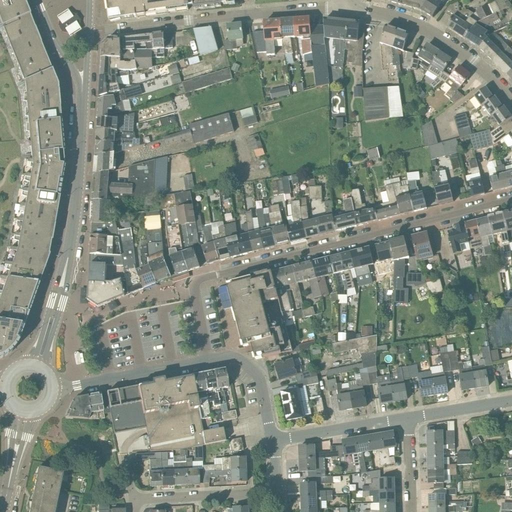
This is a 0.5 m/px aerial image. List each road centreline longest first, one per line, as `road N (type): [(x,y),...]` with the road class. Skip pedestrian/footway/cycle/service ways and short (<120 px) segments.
road 1 (tertiary): [(35,366),(71,238),(83,87)]
road 2 (residential): [(511,199),(240,268)]
road 3 (residential): [(511,100),(420,26),(352,6)]
road 4 (residential): [(88,32),(250,12)]
road 5 (residential): [(51,387),(207,360)]
road 6 (residential): [(133,511),(145,497),(278,492)]
road 7 (residential): [(273,441),(408,418)]
road 8 (residential): [(207,360),(194,282),(240,268)]
